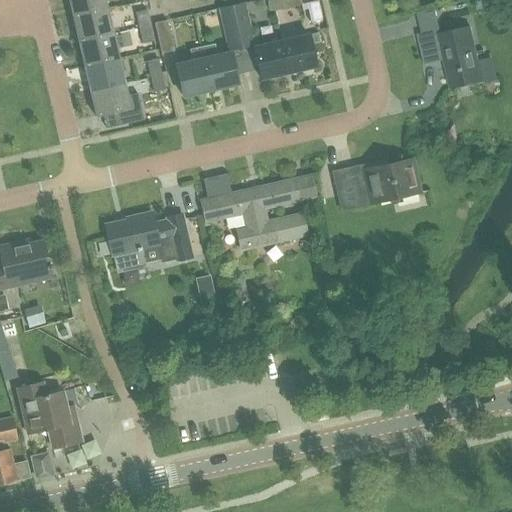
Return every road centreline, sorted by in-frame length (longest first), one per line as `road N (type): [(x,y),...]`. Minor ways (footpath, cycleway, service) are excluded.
road 1 (secondary): [(20,511),(511,398)]
road 2 (residential): [(360,0),(379,93),(357,118),(78,181)]
road 3 (residential): [(78,181),(39,0)]
